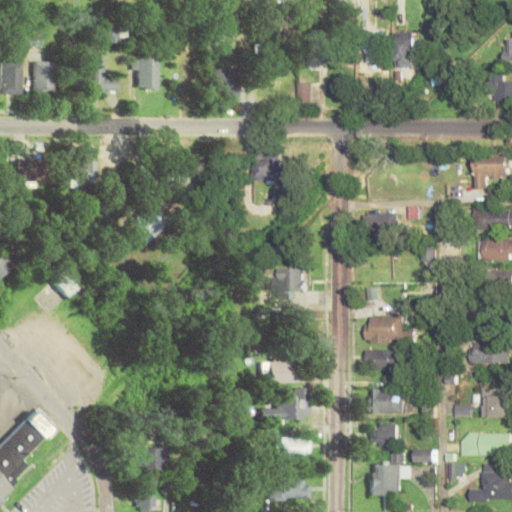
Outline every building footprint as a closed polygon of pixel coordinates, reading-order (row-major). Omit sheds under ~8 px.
[(230,11),(206,15),(209,31),(233,27),(230,11)] [(123,28),(105,22),(100,38),(118,43),(123,28)] [(366,60),(387,60),(387,30),(366,30),(366,60)] [(398,67),(417,67),(417,31),(398,31),(398,67)] [(329,62),(329,33),(308,33),(308,62),(329,62)] [(157,88),(158,55),(132,55),(132,71),(137,71),(137,88),(157,88)] [(116,92),(116,76),(104,76),(104,56),(86,56),(86,67),(77,67),(77,92),(116,92)] [(20,60),(1,60),(1,94),(20,94),(20,60)] [(33,90),(52,91),(52,60),(34,60),(33,90)] [(239,95),(239,70),(212,70),(212,95),(239,95)] [(289,76),(258,75),(258,96),(289,97),(289,76)] [(497,99),(511,99),(511,81),(497,81),(497,99)] [(299,107),(312,107),(312,82),(299,82),(299,107)] [(283,179),(283,154),(258,154),(258,179),(283,179)] [(477,154),(477,199),(488,199),(488,176),(510,176),(510,154),(477,154)] [(201,173),(201,157),(173,157),(173,173),(201,173)] [(18,160),(18,181),(42,181),(42,160),(18,160)] [(95,187),(95,162),(73,162),(73,187),(95,187)] [(164,220),(151,207),(132,226),(146,239),(164,220)] [(511,208),(479,208),(479,227),(511,227),(511,208)] [(398,213),(366,213),(366,229),(398,229),(398,213)] [(511,239),(480,239),(480,259),(511,259),(511,239)] [(0,277),(12,265),(1,254),(0,255),(0,277)] [(70,299),(85,284),(68,266),(52,282),(70,299)] [(307,268),(277,268),(277,299),(295,299),(295,291),(307,291),(307,268)] [(511,270),(486,270),(486,290),(511,289),(511,270)] [(485,305),(485,324),(511,324),(511,305),(485,305)] [(373,342),(415,342),(415,328),(406,328),(406,315),(373,315),(373,342)] [(472,362),(510,362),(510,342),(472,342),(472,362)] [(370,349),(370,368),(403,368),(403,349),(370,349)] [(260,381),(298,381),(298,360),(260,360),(260,381)] [(260,419),(307,419),(308,388),(278,388),(278,409),(260,409),(260,419)] [(371,411),(405,411),(405,388),(371,388),(371,411)] [(485,417),(511,417),(511,389),(485,389),(485,417)] [(459,415),(472,415),(472,407),(459,407),(459,415)] [(0,442),(0,497),(16,482),(11,477),(26,464),(20,458),(52,427),(35,409),(0,442)] [(373,424),(373,445),(397,445),(397,424),(373,424)] [(463,454),(511,454),(511,432),(463,432),(463,454)] [(308,438),(279,438),(279,455),(308,455),(308,438)] [(168,448),(131,448),(131,470),(168,470),(168,448)] [(417,461),(436,461),(436,448),(417,448),(417,461)] [(371,462),(371,494),(402,494),(402,476),(412,476),(412,464),(402,464),(402,452),(393,452),(393,462),(371,462)] [(511,498),(511,464),(486,465),(486,498),(511,498)] [(267,498),(308,498),(308,477),(267,477),(267,498)] [(156,482),(135,482),(135,510),(156,510),(156,482)]
